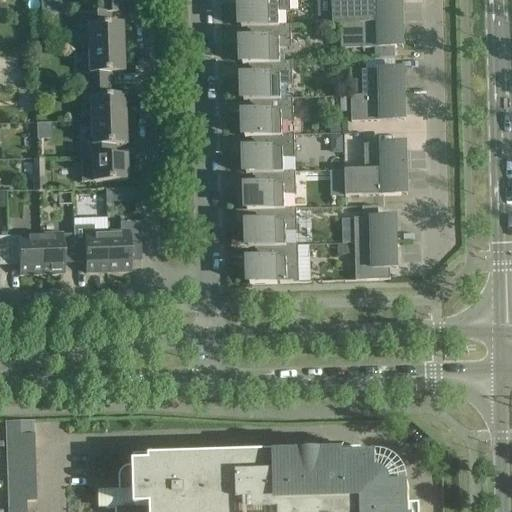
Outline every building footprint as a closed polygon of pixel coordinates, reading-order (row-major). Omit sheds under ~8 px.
[(96,0),(97,14),(110,14),(121,14),(120,0),(96,0)] [(240,4),(241,28),(290,26),(283,26),(283,12),(290,12),(289,0),(250,0),(251,3),(240,4)] [(331,0),(333,25),(402,23),(402,7),(394,7),(394,0),(331,0)] [(110,14),(97,14),(77,15),(78,28),(86,28),(87,51),(122,50),(121,26),(110,26),(110,14)] [(375,61),(394,60),(393,49),(396,49),(396,40),(403,39),(402,23),(333,25),(333,26),(341,26),(341,51),(375,50),(375,61)] [(242,40),(242,65),(291,63),(291,62),(284,63),(284,49),(291,49),(290,26),(241,28),(241,29),(252,28),(252,40),(242,40)] [(122,50),(87,51),(88,74),(79,74),(80,87),(112,86),(111,74),(122,74),(122,50)] [(306,61),(306,51),(296,51),(296,61),(306,61)] [(291,63),(242,65),(242,66),(253,65),(253,77),(243,77),(244,102),(293,100),(293,99),(286,99),(285,86),(292,85),(291,63)] [(361,72),(362,97),(404,96),(404,80),(396,80),(396,71),(361,72)] [(361,96),(361,81),(347,81),(348,96),(361,96)] [(89,100),(90,123),(124,122),(123,98),(112,98),(112,86),(80,87),(80,100),(89,100)] [(404,96),(362,97),(350,98),(351,124),(398,122),(398,113),(405,112),(404,96)] [(350,113),(349,99),(336,99),(336,114),(350,113)] [(244,114),(245,138),(294,137),(294,136),(287,136),(286,122),(293,122),(293,100),(244,102),(254,102),(255,113),(244,114)] [(124,122),(90,123),(91,146),(82,146),(82,159),(125,158),(114,158),(114,146),(125,146),(124,122)] [(245,150),(246,175),(295,173),(288,173),(288,159),(295,159),(294,137),(245,138),(245,139),(256,138),(256,150),(245,150)] [(365,172),(406,171),(406,154),(399,154),(399,145),(379,146),(364,146),(365,172)] [(125,158),(82,159),(82,160),(80,160),(81,184),(126,182),(125,158)] [(43,176),(42,160),(32,161),(33,177),(43,176)] [(365,172),(345,172),(345,198),(380,197),(400,196),(400,187),(407,187),(406,171),(365,172)] [(246,187),(247,212),(296,210),(296,209),(289,209),(289,196),(296,195),(295,173),(246,175),(246,176),(257,175),(257,187),(246,187)] [(33,177),(33,192),(43,192),(43,176),(33,177)] [(140,187),(107,189),(108,204),(141,202),(140,187)] [(355,245),(396,244),(396,228),(389,228),(389,219),(378,219),(378,208),(362,208),(362,220),(354,220),(355,245)] [(296,210),(247,212),(258,212),(258,223),(248,224),(248,248),(297,247),(297,246),(290,246),(290,232),(297,232),(296,210)] [(74,260),(85,259),(85,275),(108,274),(107,234),(106,219),(72,221),(73,236),(74,260)] [(107,234),(108,274),(130,273),(129,258),(140,258),(139,223),(119,224),(120,233),(107,234)] [(40,236),(41,276),(63,276),(63,260),(74,260),(73,236),(62,236),(62,235),(40,236)] [(41,276),(40,236),(18,237),(7,238),(7,262),(18,262),(19,277),(41,276)] [(396,244),(355,245),(355,262),(356,282),(390,281),(390,261),(397,261),(396,244)] [(351,255),(351,245),(337,246),(337,255),(351,255)] [(297,247),(248,248),(248,249),(259,249),(260,260),(249,260),(250,285),(299,284),(297,247)] [(35,503),(33,423),(5,423),(7,511),(25,511),(25,503),(35,503)] [(360,458),(360,448),(133,455),(133,467),(128,467),(126,467),(125,468),(123,469),(122,471),(120,472),(120,473),(119,474),(119,476),(119,478),(119,491),(105,491),(105,510),(115,509),(115,510),(120,509),(119,511),(418,511),(419,503),(409,504),(408,488),(383,489),(377,483),(376,457),(360,458)]
